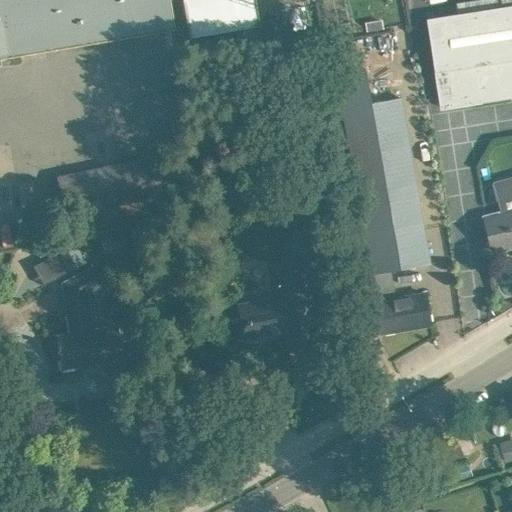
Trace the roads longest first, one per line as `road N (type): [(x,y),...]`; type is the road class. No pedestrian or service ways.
road 1 (tertiary): [(307,478),(485,375)]
road 2 (residential): [(470,349),(293,451)]
road 3 (residential): [(293,451),(184,511)]
